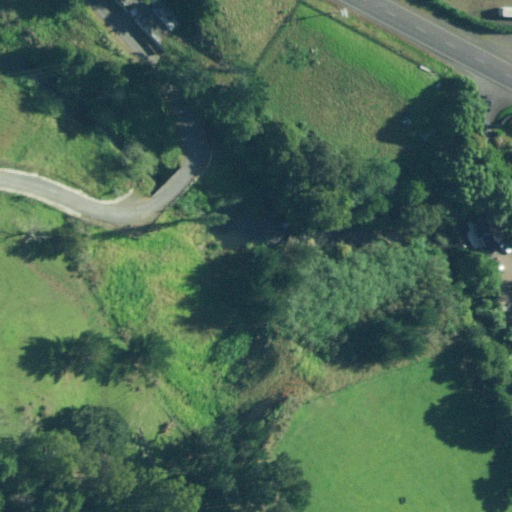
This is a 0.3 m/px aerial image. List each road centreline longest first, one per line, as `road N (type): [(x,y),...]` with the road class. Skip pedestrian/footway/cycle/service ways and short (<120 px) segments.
road 1 (unclassified): [(129,0),(160,41),(194,126),(192,170),(160,199),(129,204),(0,179)]
road 2 (secondary): [(511,72),(378,0)]
